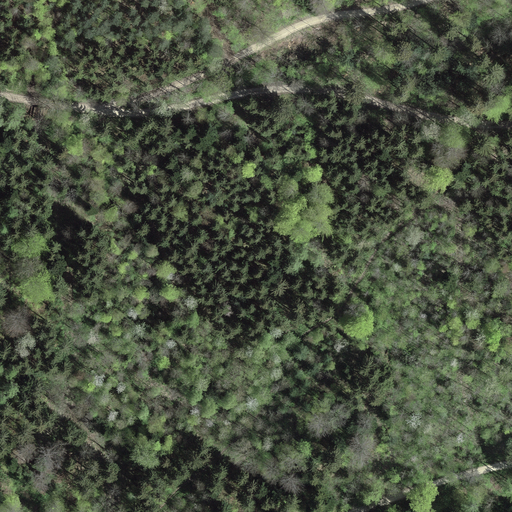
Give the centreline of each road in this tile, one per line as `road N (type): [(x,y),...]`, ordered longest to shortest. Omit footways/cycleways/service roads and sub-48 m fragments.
road 1 (track): [(0,96),(141,114),(284,88),(480,123),(511,120)]
road 2 (track): [(99,112),(203,75),(313,20),(424,0)]
road 3 (track): [(511,463),(347,511)]
